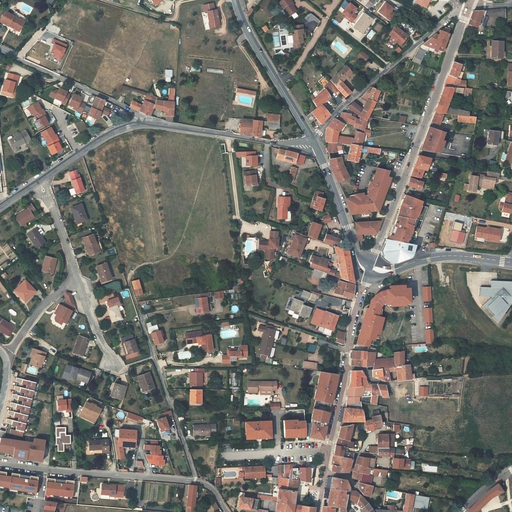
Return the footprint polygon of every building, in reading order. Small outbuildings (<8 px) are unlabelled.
[(290,0),(276,0),(288,17),(296,11),(292,5),(290,3),(292,2),(290,0)] [(395,14),(392,11),(394,9),(386,2),(379,11),(390,20),(395,14)] [(214,3),(204,5),(205,12),(208,12),(210,23),(210,28),(221,26),(220,21),(219,21),(217,10),(215,10),(214,3)] [(349,4),(342,13),(346,16),(349,18),(348,19),(352,23),(357,17),(353,13),(356,9),(349,4)] [(441,15),(446,10),(442,6),(437,10),(441,15)] [(496,18),(496,17),(497,9),(496,9),(486,10),(484,17),(487,17),(496,18)] [(505,11),(505,9),(497,9),(496,17),(505,16),(505,11)] [(481,16),(484,17),(486,10),(473,11),(468,25),(477,28),(477,26),(480,27),(483,20),(480,19),(481,16)] [(19,31),(24,22),(5,11),(0,20),(0,22),(8,27),(9,25),(19,31)] [(362,33),(372,20),(364,14),(354,27),(362,33)] [(303,25),(294,26),(295,30),(294,30),(294,34),(292,34),(294,48),(300,47),(299,43),(302,42),(302,38),(303,38),(303,33),(305,33),(304,29),(303,29),(303,25)] [(400,46),(408,36),(403,33),(401,31),(396,26),(391,31),(389,35),(392,37),(388,41),(394,46),(396,43),(400,46)] [(437,32),(419,47),(427,51),(429,47),(442,51),(449,34),(440,30),(437,32)] [(52,43),(55,44),(52,51),(55,53),(53,57),(61,60),(67,45),(54,39),(52,43)] [(492,57),(503,58),(503,52),(503,42),(492,41),(491,52),(493,52),(492,57)] [(419,64),(426,51),(419,48),(412,61),(414,62),(418,64),(419,64)] [(361,51),(357,56),(363,61),(367,56),(361,51)] [(461,65),(454,62),(448,77),(454,79),(455,77),(456,78),(461,65)] [(346,66),(330,81),(345,97),(351,92),(342,82),(352,72),(346,66)] [(19,76),(9,73),(7,80),(6,80),(2,94),(8,96),(9,92),(12,93),(14,87),(16,82),(17,83),(19,76)] [(454,79),(448,77),(445,83),(450,85),(459,86),(461,80),(456,78),(455,77),(454,79)] [(8,96),(15,98),(18,88),(16,88),(17,83),(16,82),(14,87),(12,93),(9,92),(8,96)] [(324,88),(325,89),(329,94),(333,90),(328,84),(324,88)] [(370,87),(361,97),(367,99),(375,102),(377,99),(380,91),(372,88),(370,87)] [(472,89),(465,89),(458,88),(444,87),(439,101),(436,108),(444,109),(445,108),(447,108),(447,107),(450,101),(452,93),(453,92),(464,94),(463,96),(465,96),(466,96),(467,94),(471,95),(472,89)] [(66,104),(70,94),(66,93),(67,92),(59,88),(58,91),(56,90),(51,92),(50,96),(62,101),(62,103),(66,104)] [(312,101),(316,108),(321,114),(326,110),(322,104),(323,103),(330,97),(330,96),(329,94),(325,89),(318,96),(314,99),(312,101)] [(167,115),(166,120),(172,123),(173,123),(174,96),(171,96),(169,96),(168,102),(167,101),(163,101),(157,100),(158,98),(147,93),(142,105),(132,100),(129,107),(150,116),(153,108),(167,112),(167,115)] [(85,105),(80,103),(82,99),(73,95),(69,105),(74,107),(78,109),(77,111),(82,113),(83,111),(85,105)] [(87,102),(93,105),(91,108),(101,112),(106,114),(107,116),(110,110),(103,107),(106,101),(97,97),(96,98),(91,96),(90,100),(88,100),(87,102)] [(368,117),(375,102),(367,99),(366,100),(366,101),(365,101),(361,108),(354,102),(348,107),(349,108),(358,115),(360,117),(366,121),(368,117)] [(38,102),(28,108),(32,115),(34,114),(35,117),(38,116),(44,112),(43,109),(41,110),(39,106),(38,102)] [(91,108),(85,105),(83,111),(89,114),(91,108)] [(101,112),(91,108),(89,114),(88,115),(98,119),(101,112)] [(321,114),(316,108),(306,116),(310,123),(316,118),(321,125),(326,119),(330,115),(327,111),(326,110),(321,114)] [(44,112),(38,116),(40,119),(35,122),(39,129),(49,124),(47,120),(45,117),(46,116),(44,112)] [(339,119),(339,120),(342,121),(354,125),(355,118),(352,116),(350,116),(351,114),(344,113),(341,113),(341,114),(340,116),(339,119)] [(443,114),(434,113),(431,122),(439,125),(443,114)] [(267,119),(267,121),(279,122),(280,115),(267,114),(267,119)] [(364,130),(366,121),(360,117),(358,123),(357,128),(364,130)] [(338,121),(335,119),(333,118),(327,127),(338,132),(340,129),(341,127),(343,124),(341,123),(338,121)] [(241,130),(241,134),(252,136),(253,120),(241,119),(241,123),(241,130)] [(261,127),(262,121),(253,120),(252,136),(261,137),(261,128),(261,127)] [(279,122),(267,121),(266,121),(262,121),(261,127),(261,128),(269,128),(269,129),(279,130),(279,122)] [(51,127),(41,132),(45,140),(46,140),(48,143),(49,143),(58,138),(56,135),(55,135),(51,127)] [(337,136),(338,132),(327,127),(326,129),(325,138),(326,142),(328,142),(336,143),(337,143),(337,136)] [(443,132),(429,127),(426,136),(420,150),(439,153),(444,141),(442,140),(443,135),(442,135),(443,132)] [(31,140),(26,131),(9,140),(16,152),(20,150),(18,147),(31,140)] [(497,141),(498,132),(489,131),(487,144),(495,145),(495,141),(497,141)] [(361,146),(364,134),(356,132),(355,138),(352,138),(351,144),(361,146)] [(352,138),(337,136),(337,143),(341,144),(344,144),(350,145),(350,144),(351,144),(352,138)] [(58,138),(49,143),(51,145),(48,147),(52,155),(62,149),(60,146),(58,143),(59,142),(58,138)] [(341,144),(337,143),(336,143),(328,142),(328,152),(336,152),(336,149),(341,149),(341,144)] [(361,146),(351,144),(350,144),(350,145),(348,155),(347,160),(358,162),(361,146)] [(302,165),(305,155),(299,154),(276,148),(274,152),(278,153),(276,158),(302,165)] [(242,156),(245,156),(245,164),(250,164),(256,164),(255,151),(236,152),(237,157),(242,156)] [(414,167),(423,170),(426,170),(430,158),(427,158),(418,155),(414,167)] [(245,156),(242,156),(242,167),(251,167),(250,164),(245,164),(245,156)] [(332,158),(329,158),(332,167),(334,173),(337,172),(338,175),(335,176),(338,181),(348,177),(342,161),(340,156),(332,158)] [(297,168),(292,167),(288,179),(293,180),(297,168)] [(387,187),(391,177),(393,171),(378,167),(376,172),(372,182),(371,181),(369,185),(372,186),(367,196),(363,196),(363,193),(355,194),(355,195),(350,195),(349,196),(348,198),(346,198),(351,213),(364,211),(365,214),(370,213),(369,211),(375,211),(376,211),(385,188),(383,187),(383,186),(387,187)] [(410,176),(421,178),(423,170),(414,167),(410,176)] [(246,185),(257,184),(256,175),(257,175),(256,170),(243,172),(244,177),(245,177),(246,185)] [(76,194),(84,191),(79,174),(77,175),(71,177),(76,194)] [(482,186),(493,188),(494,183),(495,179),(497,179),(498,175),(491,174),(490,176),(490,178),(488,177),(488,176),(478,174),(478,176),(470,175),(468,191),(475,192),(476,184),(482,185),(482,186)] [(421,178),(410,176),(407,185),(420,190),(424,178),(421,178)] [(378,212),(387,187),(383,186),(383,187),(385,188),(376,211),(378,212)] [(310,207),(320,211),(324,199),(322,198),(322,196),(323,193),(315,191),(311,202),(310,207)] [(511,193),(504,192),(502,194),(505,196),(507,196),(506,198),(505,198),(504,204),(500,203),(499,209),(503,209),(502,212),(510,214),(511,204),(511,193)] [(402,207),(401,207),(400,207),(399,210),(399,211),(398,216),(422,220),(427,207),(420,205),(422,201),(406,195),(404,198),(403,199),(402,202),(402,203),(403,203),(402,207)] [(289,197),(278,197),(277,218),(286,219),(286,221),(289,221),(290,220),(290,212),(286,212),(286,207),(289,207),(289,197)] [(21,226),(25,223),(34,217),(31,213),(35,210),(30,203),(26,206),(28,208),(16,217),(21,226)] [(76,223),(81,222),(87,220),(81,204),(71,208),(76,223)] [(393,232),(391,233),(389,239),(406,243),(408,237),(415,240),(422,220),(398,216),(394,225),(395,226),(393,232)] [(312,221),(307,235),(315,238),(320,223),(320,221),(316,222),(312,221)] [(377,233),(381,221),(355,223),(358,241),(361,240),(360,239),(362,238),(361,234),(377,233)] [(453,230),(460,232),(463,224),(455,222),(453,230)] [(487,227),(487,228),(477,226),(476,237),(485,239),(485,240),(499,242),(501,229),(487,227)] [(37,249),(46,243),(41,236),(37,230),(36,228),(27,234),(37,249)] [(461,243),(464,233),(460,232),(453,230),(451,240),(453,241),(453,243),(456,244),(457,242),(461,243)] [(266,241),(259,241),(259,249),(265,250),(265,254),(266,254),(266,258),(273,259),(274,248),(278,249),(278,239),(277,239),(278,232),(270,231),(270,238),(269,238),(269,241),(269,242),(266,242),(266,241)] [(296,232),(288,253),(299,258),(301,253),(300,253),(300,251),(302,251),(305,242),(304,242),(304,240),(306,240),(307,236),(301,234),(296,232)] [(89,255),(99,251),(93,234),(83,238),(89,255)] [(326,234),(323,241),(330,244),(332,245),(336,246),(339,239),(326,234)] [(406,243),(389,239),(387,239),(382,252),(383,255),(385,258),(388,260),(391,262),(395,263),(396,262),(409,257),(411,256),(412,254),(415,245),(413,244),(406,243)] [(347,281),(355,284),(353,274),(348,251),(339,247),(336,246),(332,245),(331,248),(334,248),(335,254),(333,254),(334,260),(337,259),(340,273),(341,279),(347,281)] [(42,270),(52,273),(54,268),(52,267),(55,259),(45,257),(42,270)] [(328,274),(330,269),(326,268),(329,260),(321,257),(320,260),(318,259),(318,258),(314,257),(312,262),(310,267),(314,269),(327,274),(328,274)] [(102,282),(111,278),(106,263),(96,266),(102,282)] [(325,279),(327,274),(314,269),(311,276),(320,279),(321,277),(325,279)] [(330,269),(328,274),(340,278),(341,279),(340,273),(330,269)] [(138,279),(132,281),(136,296),(143,294),(138,279)] [(23,290),(18,294),(25,301),(36,291),(25,280),(20,286),(23,290)] [(336,294),(353,298),(355,285),(346,283),(340,281),(339,281),(336,294)] [(511,298),(511,281),(491,281),(491,288),(480,288),(480,297),(492,297),(482,306),(485,310),(488,308),(495,315),(492,317),(498,324),(511,303),(511,299),(511,298)] [(23,290),(20,286),(15,291),(18,294),(23,290)] [(385,290),(385,291),(386,300),(390,300),(390,304),(393,304),(394,306),(405,305),(405,303),(408,303),(409,303),(409,289),(407,289),(404,289),(404,287),(404,286),(389,286),(389,288),(388,288),(387,288),(386,289),(385,290)] [(431,301),(430,288),(423,288),(423,302),(431,301)] [(311,293),(309,292),(303,290),(301,297),(305,298),(307,299),(308,300),(311,293)] [(64,293),(67,300),(73,298),(71,293),(66,291),(64,293)] [(386,300),(385,291),(384,291),(380,292),(378,293),(376,295),(374,296),(373,297),(371,300),(370,303),(369,305),(369,309),(370,309),(370,308),(370,307),(370,306),(371,305),(371,304),(371,303),(372,302),(372,301),(372,300),(373,300),(380,305),(383,303),(386,302),(386,304),(386,306),(394,306),(393,304),(390,304),(390,300),(386,300)] [(205,293),(202,293),(194,294),(196,306),(197,306),(197,308),(196,308),(197,313),(208,312),(206,297),(205,297),(205,293)] [(342,306),(343,299),(322,296),(321,303),(342,306)] [(107,301),(110,308),(116,306),(120,305),(117,297),(107,301)] [(67,300),(64,306),(72,310),(76,308),(74,302),(73,298),(67,300)] [(289,309),(299,313),(303,304),(304,302),(304,301),(293,298),(289,309)] [(361,329),(357,344),(362,345),(362,337),(374,337),(376,330),(377,330),(378,327),(380,327),(383,316),(377,315),(379,306),(380,306),(380,305),(373,300),(372,300),(372,301),(372,302),(371,303),(371,304),(371,305),(370,306),(370,307),(370,308),(370,309),(369,309),(366,308),(363,319),(366,320),(365,323),(364,323),(363,323),(362,324),(362,325),(362,326),(363,327),(364,327),(363,330),(361,329)] [(56,321),(60,323),(61,320),(62,318),(66,320),(72,310),(64,306),(59,304),(55,313),(57,314),(55,318),(56,321)] [(299,314),(308,318),(312,308),(305,305),(303,304),(299,313),(299,314)] [(112,321),(121,318),(116,306),(110,308),(108,309),(112,321)] [(314,316),(311,323),(325,328),(332,331),(338,315),(330,313),(330,314),(325,312),(316,309),(314,316)] [(431,309),(424,309),(425,323),(432,323),(431,309)] [(0,330),(8,335),(14,327),(0,317),(0,330)] [(152,326),(147,328),(148,333),(149,334),(151,333),(150,333),(158,330),(156,325),(152,326)] [(258,331),(264,332),(262,341),(272,343),(273,338),(275,330),(272,329),(269,328),(269,326),(266,325),(265,327),(259,326),(258,331)] [(160,330),(158,330),(150,333),(151,333),(154,345),(163,342),(162,337),(164,336),(162,330),(160,331),(160,330)] [(344,340),(346,332),(337,330),(336,338),(337,338),(336,342),(341,343),(341,340),(344,341),(344,340)] [(432,330),(425,331),(426,345),(433,344),(432,330)] [(186,339),(187,344),(198,342),(202,343),(203,351),(212,349),(211,334),(204,336),(201,337),(201,335),(200,331),(191,333),(192,334),(188,334),(189,338),(186,339)] [(128,354),(138,351),(132,334),(121,338),(127,353),(128,353),(128,354)] [(86,342),(87,339),(79,336),(76,345),(78,345),(75,353),(82,356),(87,343),(86,342)] [(272,343),(262,341),(259,353),(261,354),(265,355),(269,356),(269,355),(271,347),(272,343)] [(314,352),(316,346),(309,344),(307,350),(314,352)] [(222,356),(222,363),(230,363),(230,360),(237,360),(237,357),(247,357),(247,345),(240,346),(240,351),(236,351),(236,349),(229,349),(229,354),(229,355),(222,356)] [(35,357),(33,364),(43,368),(46,358),(44,358),(46,353),(33,349),(31,356),(33,356),(35,357)] [(359,358),(366,359),(367,352),(352,351),(351,357),(351,365),(359,366),(359,358)] [(393,352),(394,358),(394,367),(404,365),(403,351),(393,352)] [(366,359),(366,367),(369,366),(373,366),(373,363),(374,362),(375,359),(375,353),(367,352),(366,359)] [(373,363),(373,366),(373,370),(388,368),(394,367),(394,358),(375,359),(374,362),(373,363)] [(303,361),(302,367),(316,370),(317,365),(317,363),(303,361)] [(410,365),(404,365),(394,367),(388,368),(388,372),(393,371),(396,371),(397,380),(404,379),(411,379),(410,365)] [(69,370),(67,374),(67,375),(87,382),(90,372),(78,368),(77,371),(69,369),(69,370)] [(204,372),(204,368),(195,368),(195,372),(190,372),(190,385),(202,385),(202,372),(204,372)] [(388,372),(388,368),(373,370),(373,376),(378,376),(378,379),(384,381),(390,381),(388,372)] [(349,385),(348,388),(363,385),(364,390),(364,391),(371,391),(371,384),(368,384),(368,383),(365,378),(366,378),(363,371),(362,371),(361,370),(351,371),(351,376),(351,382),(349,385)] [(309,436),(322,439),(324,432),(326,425),(332,399),(335,385),(338,374),(320,371),(319,376),(321,376),(318,387),(316,386),(315,393),(317,394),(315,399),(310,423),(305,423),(305,434),(310,434),(309,436)] [(143,391),(154,387),(149,373),(138,377),(143,391)] [(16,377),(15,381),(22,384),(22,383),(26,385),(26,388),(34,390),(36,382),(16,377)] [(260,389),(260,391),(272,391),(272,390),(276,390),(276,382),(248,381),(248,392),(257,392),(257,389),(260,389)] [(122,399),(126,387),(115,383),(111,396),(122,399)] [(371,384),(371,391),(371,395),(377,395),(382,395),(388,395),(386,386),(386,385),(377,384),(371,384)] [(14,385),(13,389),(20,392),(20,391),(24,393),(24,396),(32,398),(34,390),(26,388),(14,385)] [(342,422),(364,421),(361,402),(370,404),(371,395),(371,391),(364,391),(364,390),(363,385),(348,388),(347,397),(348,397),(346,408),(344,408),(342,422)] [(201,389),(190,389),(189,403),(201,403),(201,389)] [(12,394),(11,397),(18,400),(18,399),(22,401),(22,405),(30,407),(32,398),(24,396),(12,394)] [(86,402),(81,412),(83,417),(90,420),(95,419),(100,408),(98,407),(101,402),(92,398),(90,397),(88,402),(86,402)] [(58,410),(66,410),(66,412),(72,411),(71,399),(58,400),(58,410)] [(10,402),(9,406),(16,408),(16,407),(20,409),(20,413),(28,415),(30,407),(22,405),(10,402)] [(8,410),(7,414),(14,416),(14,415),(18,417),(18,421),(26,423),(28,415),(20,413),(8,410)] [(139,417),(129,413),(127,419),(136,423),(137,421),(139,417)] [(156,420),(157,424),(160,432),(169,428),(165,417),(164,413),(160,414),(161,418),(156,420)] [(364,422),(365,429),(373,427),(381,426),(379,415),(373,416),(371,417),(372,420),(364,421),(364,422)] [(6,418),(5,422),(12,424),(16,425),(15,430),(23,432),(26,423),(18,421),(6,418)] [(283,420),(284,434),(288,434),(288,436),(294,436),(294,433),(301,433),(301,436),(305,436),(305,434),(305,423),(304,420),(297,421),(297,419),(283,420)] [(245,422),(246,436),(252,435),(252,438),(257,438),(257,436),(260,436),(260,438),(265,438),(265,435),(271,434),(270,420),(245,422)] [(339,432),(338,438),(349,441),(353,424),(350,426),(341,427),(340,428),(339,432)] [(210,433),(210,425),(193,425),(193,436),(210,435),(210,433)] [(56,427),(56,444),(58,444),(58,451),(63,451),(63,443),(70,443),(70,435),(65,435),(65,427),(56,427)] [(136,438),(136,434),(136,430),(119,429),(118,437),(113,437),(115,446),(122,446),(131,447),(134,447),(137,447),(138,442),(138,438),(136,438)] [(377,434),(377,446),(377,448),(388,448),(388,447),(388,434),(377,434)] [(0,438),(0,450),(8,453),(13,453),(13,456),(21,458),(22,455),(27,456),(27,457),(31,457),(35,457),(34,459),(42,461),(45,440),(37,439),(37,441),(33,440),(33,442),(33,445),(7,441),(7,439),(0,438)] [(361,448),(362,440),(362,439),(358,442),(354,442),(349,441),(338,438),(336,444),(335,446),(334,454),(342,456),(343,452),(353,452),(355,452),(359,452),(359,451),(361,448)] [(108,440),(89,441),(90,450),(102,449),(102,452),(109,452),(108,440)] [(150,445),(144,445),(143,449),(151,450),(151,455),(160,455),(160,450),(159,450),(159,445),(157,445),(157,440),(151,440),(150,445)] [(122,446),(115,446),(116,457),(124,455),(122,446)] [(377,453),(378,455),(393,457),(393,456),(399,456),(398,458),(402,458),(402,450),(394,449),(394,448),(388,447),(388,448),(377,448),(377,453)] [(151,455),(147,454),(147,459),(149,459),(149,463),(155,463),(155,464),(164,465),(164,460),(163,460),(163,455),(160,455),(151,455)] [(332,465),(340,466),(342,456),(334,454),(333,454),(331,464),(332,465)] [(340,466),(339,472),(348,472),(352,458),(342,456),(340,466)] [(393,456),(393,457),(393,458),(392,468),(402,468),(403,459),(402,458),(398,458),(399,456),(393,456)] [(266,496),(266,500),(268,500),(276,501),(285,503),(288,478),(289,475),(290,464),(277,465),(277,473),(283,473),(283,478),(279,478),(279,484),(277,497),(266,496)] [(294,464),(290,464),(289,475),(292,476),(298,476),(298,468),(294,468),(294,464)] [(355,478),(360,480),(362,473),(373,475),(374,469),(373,469),(370,468),(367,467),(355,464),(351,477),(355,478)] [(264,466),(244,466),(244,471),(245,478),(264,477),(264,466)] [(298,468),(298,476),(299,480),(310,481),(310,468),(298,468)] [(6,472),(0,470),(0,485),(9,487),(9,488),(17,489),(17,487),(27,489),(27,491),(36,493),(38,476),(30,475),(29,481),(27,481),(27,479),(19,478),(19,474),(12,473),(11,476),(5,476),(6,472)] [(362,473),(360,480),(359,483),(370,485),(370,483),(371,484),(373,475),(362,473)] [(331,483),(330,488),(348,490),(349,486),(346,480),(332,477),(331,483)] [(55,478),(47,478),(45,493),(53,494),(54,493),(64,494),(64,495),(72,496),(74,480),(66,479),(65,485),(62,485),(62,483),(55,482),(55,478)] [(288,478),(285,503),(294,504),(297,479),(292,479),(288,478)] [(372,486),(370,485),(359,483),(358,483),(357,487),(363,495),(370,496),(373,486),(372,486)] [(124,485),(102,484),(101,494),(109,494),(110,493),(114,494),(114,496),(123,497),(124,485)] [(466,511),(473,511),(475,511),(477,511),(491,498),(503,491),(498,484),(487,492),(468,509),(467,511),(466,511)] [(194,506),(197,485),(189,485),(187,505),(194,506)] [(348,490),(330,488),(329,494),(328,499),(346,501),(347,499),(348,490)] [(355,491),(348,490),(347,499),(349,500),(353,501),(357,504),(358,500),(354,495),(355,491)] [(357,504),(361,508),(367,503),(363,498),(360,495),(355,491),(354,495),(358,500),(357,504)] [(396,511),(410,511),(412,503),(414,495),(410,494),(406,493),(403,511),(397,510),(396,511)] [(258,499),(238,496),(237,507),(256,510),(258,499)] [(346,502),(346,501),(328,499),(327,507),(323,506),(322,511),(335,511),(335,508),(333,508),(333,506),(339,507),(338,511),(345,511),(345,508),(346,502)] [(54,501),(46,500),(45,509),(51,510),(53,510),(54,501)] [(276,501),(268,500),(267,507),(267,511),(266,511),(275,511),(276,511),(275,510),(276,501)] [(285,503),(276,501),(275,510),(276,511),(284,511),(285,503)] [(292,511),(294,504),(285,503),(284,511),(286,511),(292,511)] [(366,511),(371,508),(369,506),(367,503),(361,508),(361,511),(366,511)]
